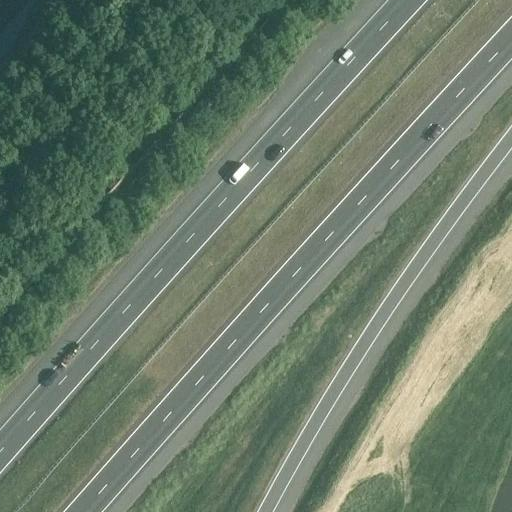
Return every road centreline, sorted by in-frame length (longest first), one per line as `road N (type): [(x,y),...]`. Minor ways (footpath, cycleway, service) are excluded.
road 1 (motorway): [(81,511),(185,388),(511,40)]
road 2 (motorway): [(412,0),(0,453)]
road 3 (motorway): [(267,511),(369,333),(511,137)]
